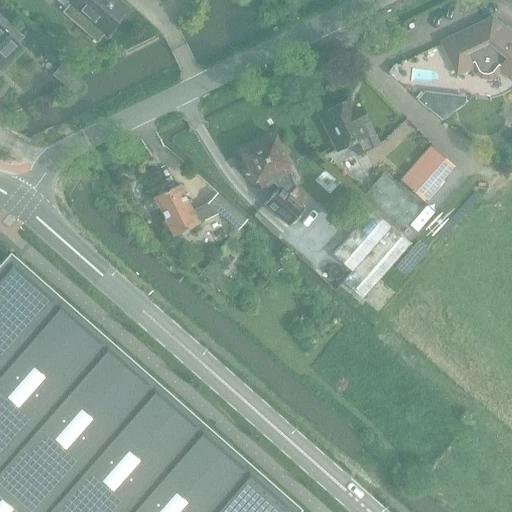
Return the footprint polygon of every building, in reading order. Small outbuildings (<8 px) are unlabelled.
[(65,8),(61,12),(97,43),(103,35),(104,36),(128,9),(117,0),(72,0),(68,4),(65,8)] [(0,68),(20,48),(16,44),(23,37),(22,35),(21,36),(4,18),(0,13),(0,68)] [(474,68),(478,74),(483,78),(490,79),(496,77),(501,71),(511,79),(511,34),(494,19),(443,43),(458,75),(474,68)] [(397,64),(388,73),(398,82),(399,80),(398,65),(397,64)] [(68,73),(60,82),(75,95),(82,91),(83,86),(68,73)] [(379,146),(359,106),(354,109),(350,100),(319,115),(336,150),(351,142),(358,156),(379,146)] [(276,134),(240,151),(255,181),(257,180),(261,189),(277,180),(291,190),(298,183),(289,164),(291,163),(276,134)] [(399,180),(405,185),(423,201),(452,168),(428,147),(399,180)] [(424,206),(384,172),(362,198),(402,232),(424,206)] [(246,221),(217,194),(208,203),(192,212),(179,185),(154,197),(173,237),(218,215),(237,232),(246,221)] [(263,203),(289,226),(305,208),(279,185),(263,203)] [(410,245),(372,211),(332,256),(351,272),(342,283),(362,299),(410,245)] [(0,511),(293,511),(295,510),(9,258),(0,268),(0,511)]
